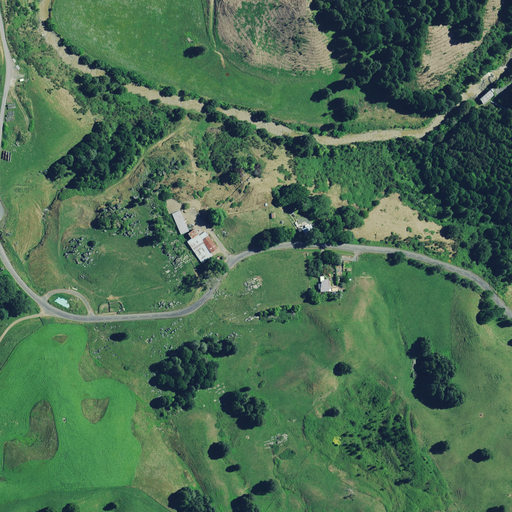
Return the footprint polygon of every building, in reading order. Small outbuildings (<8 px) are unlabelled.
[(493,95),(488,90),(478,99),(482,104),(493,95)] [(188,231),(179,211),(171,214),(180,235),(188,231)] [(313,232),(310,225),(301,229),(304,236),(313,232)] [(198,236),(194,229),(187,234),(190,239),(186,242),(201,263),(212,256),(210,253),(216,248),(208,236),(205,231),(198,236)] [(323,280),(323,276),(319,277),(320,284),(317,284),(317,290),(328,289),(327,280),(323,280)]
